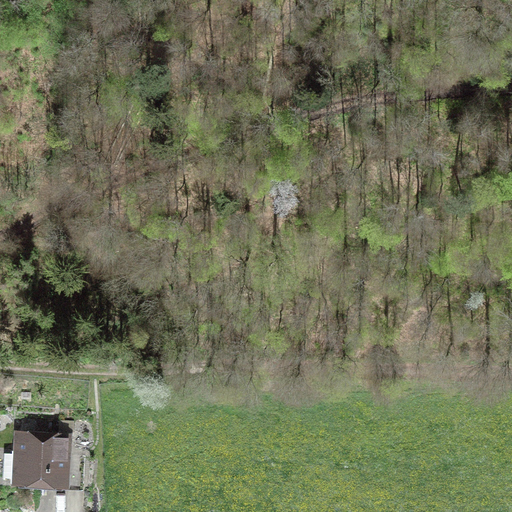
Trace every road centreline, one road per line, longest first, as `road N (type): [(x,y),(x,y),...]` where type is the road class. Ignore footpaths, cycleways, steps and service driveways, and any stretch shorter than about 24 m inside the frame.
road 1 (track): [(511,90),(332,100),(127,176),(0,238)]
road 2 (track): [(511,383),(0,362)]
